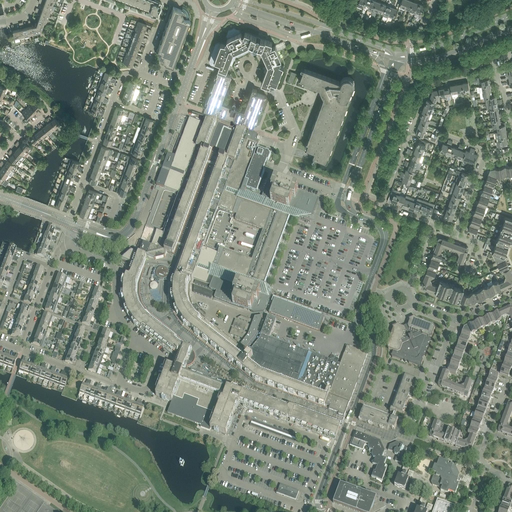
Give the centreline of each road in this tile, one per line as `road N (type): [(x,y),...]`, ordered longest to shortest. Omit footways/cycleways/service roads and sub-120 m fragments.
road 1 (tertiary): [(73,225),(112,238),(128,231),(201,39)]
road 2 (residential): [(344,198),(280,173),(295,133),(279,94),(249,76)]
road 3 (tertiary): [(392,49),(245,0)]
road 4 (tertiary): [(232,3),(372,52)]
road 5 (tertiary): [(344,198),(396,60)]
road 6 (tertiary): [(360,321),(384,236),(349,213),(344,198)]
road 7 (residential): [(433,222),(382,202),(415,117)]
road 8 (residential): [(81,183),(121,77),(140,73)]
road 9 (tertiary): [(383,74),(344,198)]
road 10 (residential): [(136,337),(116,313),(112,264),(68,245)]
road 11 (tertiary): [(396,60),(443,55),(511,28)]
road 12 (tertiary): [(511,15),(436,46),(399,51)]
